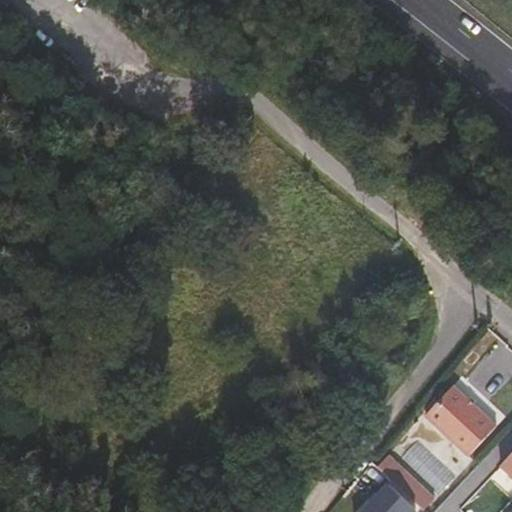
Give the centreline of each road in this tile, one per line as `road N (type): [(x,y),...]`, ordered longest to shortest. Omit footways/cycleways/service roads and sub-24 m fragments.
road 1 (residential): [(124,60),(281,119),(479,315)]
road 2 (residential): [(479,315),(313,511)]
